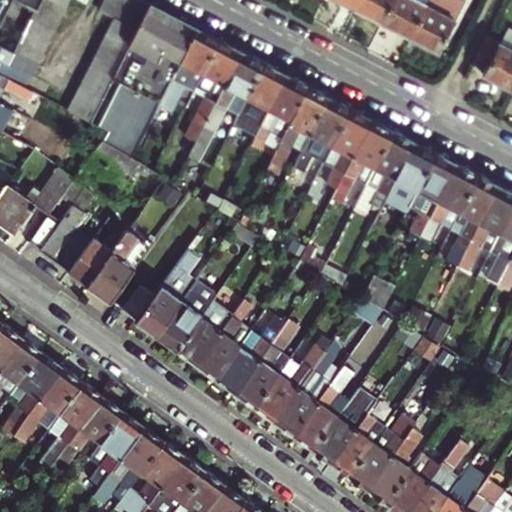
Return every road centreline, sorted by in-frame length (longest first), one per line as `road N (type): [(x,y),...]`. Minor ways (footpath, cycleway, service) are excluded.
road 1 (residential): [(334,511),(0,270)]
road 2 (tertiary): [(196,0),(511,163)]
